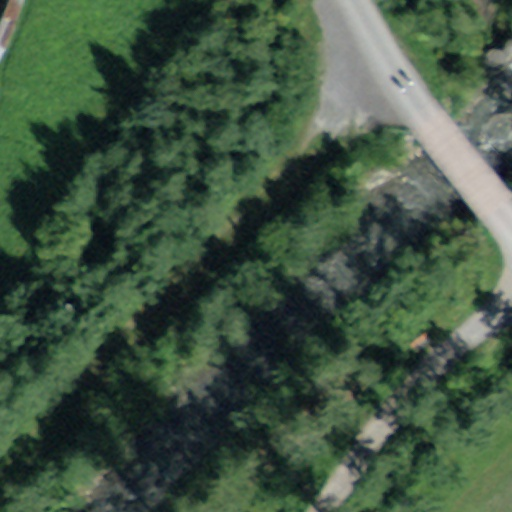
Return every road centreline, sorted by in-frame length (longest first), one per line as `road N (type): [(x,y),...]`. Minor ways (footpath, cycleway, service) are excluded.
road 1 (track): [(0,485),(158,280),(298,165),(393,72)]
road 2 (track): [(511,300),(390,417),(324,511)]
